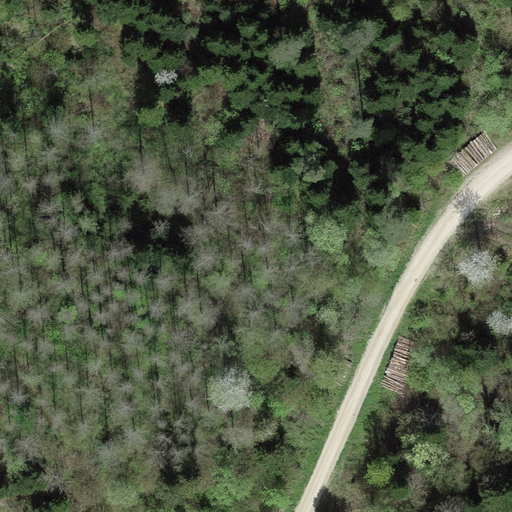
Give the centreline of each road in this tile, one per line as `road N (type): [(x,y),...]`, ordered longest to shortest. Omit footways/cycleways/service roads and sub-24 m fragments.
road 1 (motorway): [(313,511),(354,0)]
road 2 (motorway): [(145,0),(126,511)]
road 3 (unclassified): [(511,162),(441,230),(303,511)]
